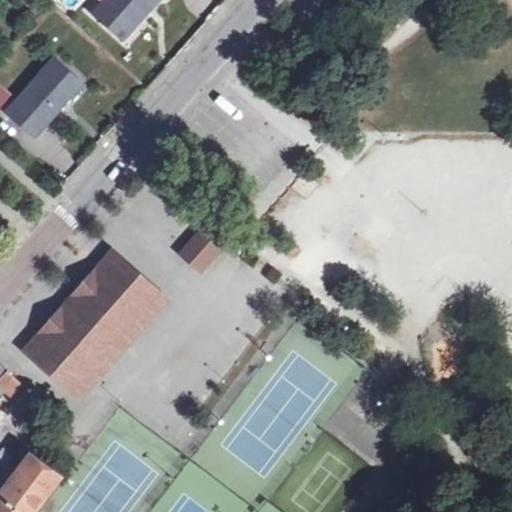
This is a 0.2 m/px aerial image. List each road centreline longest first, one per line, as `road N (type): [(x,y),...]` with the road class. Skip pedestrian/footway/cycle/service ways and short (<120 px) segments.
road 1 (tertiary): [(258,0),(0,296)]
road 2 (track): [(412,361),(478,511)]
